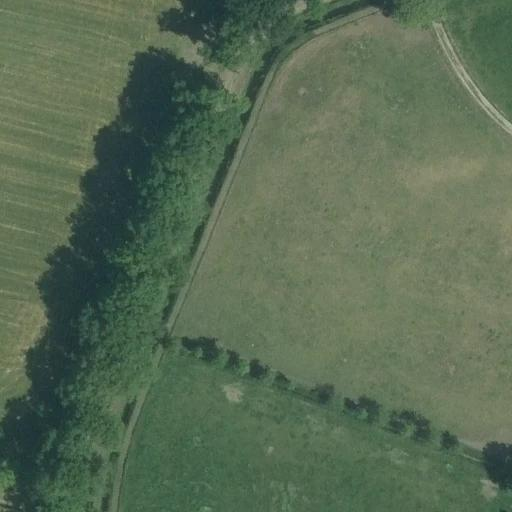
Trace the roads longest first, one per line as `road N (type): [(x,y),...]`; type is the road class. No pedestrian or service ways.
road 1 (track): [(75,511),(100,406),(246,50),(269,23),(319,0)]
road 2 (track): [(430,0),(459,71),(511,132)]
